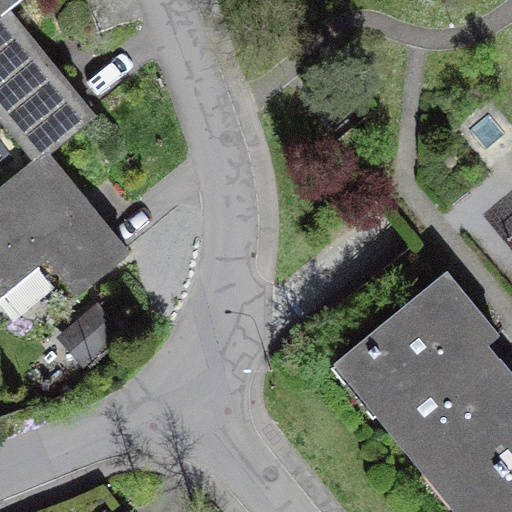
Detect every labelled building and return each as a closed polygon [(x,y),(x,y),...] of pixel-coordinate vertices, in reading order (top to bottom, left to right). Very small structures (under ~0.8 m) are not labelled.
[(0,0),(0,22),(2,21),(28,0),(0,0)] [(0,22),(0,140),(28,171),(41,160),(87,127),(2,21),(0,22)] [(72,307),(126,264),(41,160),(28,171),(0,194),(0,303),(41,270),(72,307)] [(410,248),(346,299),(375,336),(440,286),(410,248)] [(411,480),(511,401),(511,394),(481,354),(492,345),(444,283),(440,286),(375,336),(328,373),(411,480)] [(511,511),(511,401),(411,480),(436,511),(511,511)]
